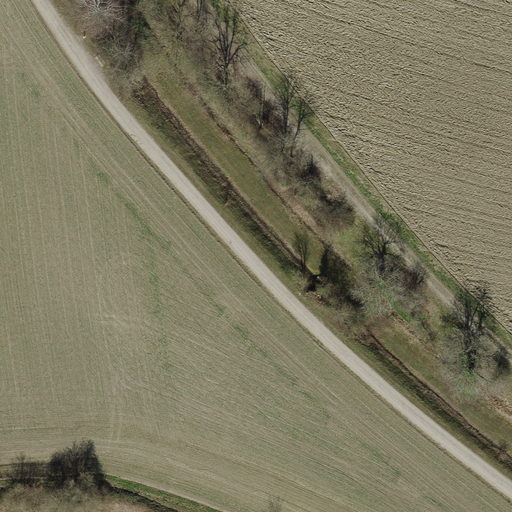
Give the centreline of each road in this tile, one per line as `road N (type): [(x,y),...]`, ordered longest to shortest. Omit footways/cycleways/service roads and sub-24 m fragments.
road 1 (track): [(511,490),(397,402),(119,100),(54,0)]
road 2 (track): [(204,0),(422,276),(511,354)]
